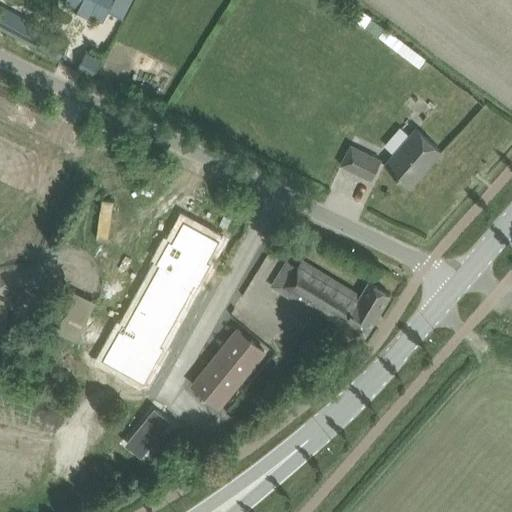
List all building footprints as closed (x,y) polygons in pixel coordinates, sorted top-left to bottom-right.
[(65,0),(65,2),(103,21),(108,12),(114,0),(65,0)] [(116,0),(110,13),(124,20),(134,0),(116,0)] [(0,26),(60,59),(70,40),(59,34),(58,37),(53,34),(49,31),(40,27),(34,23),(29,20),(0,4),(0,26)] [(87,48),(76,68),(82,71),(93,77),(103,59),(104,57),(87,48)] [(411,187),(442,151),(416,128),(385,164),(411,187)] [(372,180),(382,160),(351,145),(341,164),(372,180)] [(123,324),(103,359),(144,382),(164,346),(161,345),(195,284),(196,285),(198,286),(211,262),(208,261),(219,240),(184,220),(173,241),(170,240),(157,263),(160,265),(126,325),(123,324)] [(361,297),(302,260),(298,266),(288,261),(273,286),(362,340),(391,294),(370,282),(361,297)] [(40,324),(79,342),(98,303),(58,285),(40,324)] [(194,386),(221,408),(266,350),(239,329),(194,386)] [(133,436),(127,443),(142,455),(141,456),(141,457),(151,445),(155,440),(159,444),(170,431),(165,427),(171,421),(155,408),(154,408),(139,427),(140,428),(133,436)]
